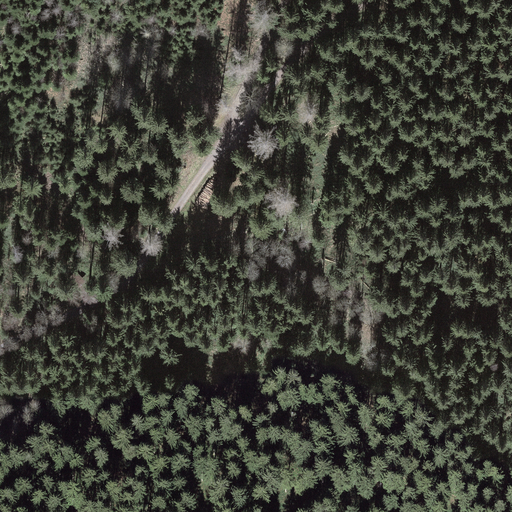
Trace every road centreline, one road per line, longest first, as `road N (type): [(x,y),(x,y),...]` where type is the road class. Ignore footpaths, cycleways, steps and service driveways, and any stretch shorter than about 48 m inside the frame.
road 1 (track): [(221,148),(115,287),(0,350)]
road 2 (track): [(366,0),(296,55),(221,148)]
road 3 (track): [(288,0),(245,79),(221,148)]
